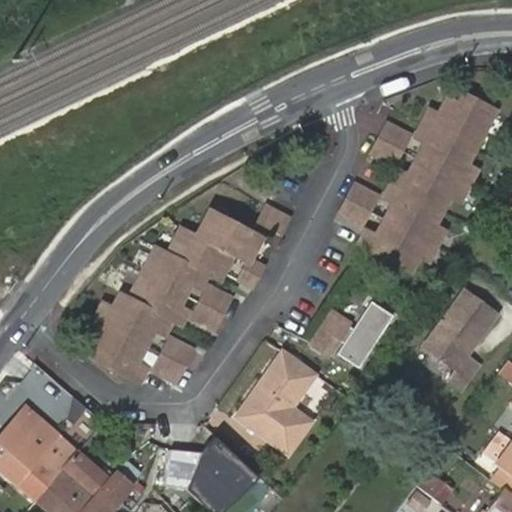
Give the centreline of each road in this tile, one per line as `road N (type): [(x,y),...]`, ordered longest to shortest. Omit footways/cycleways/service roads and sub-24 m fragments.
road 1 (residential): [(20,321),(112,393),(181,399),(201,389),(277,293),(352,145),(332,83)]
road 2 (tertiary): [(20,321),(98,224),(136,192),(332,83)]
road 3 (tertiary): [(332,83),(420,49),(511,32)]
